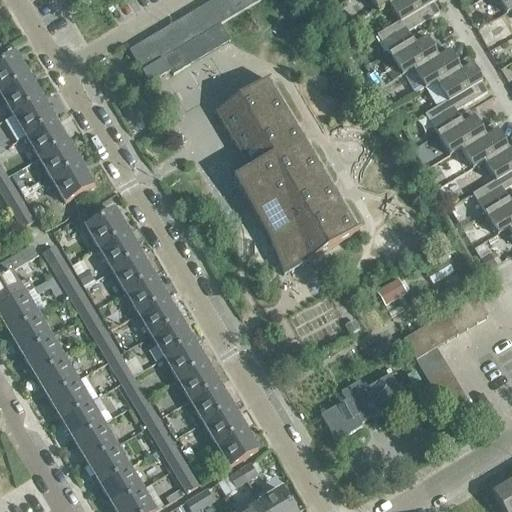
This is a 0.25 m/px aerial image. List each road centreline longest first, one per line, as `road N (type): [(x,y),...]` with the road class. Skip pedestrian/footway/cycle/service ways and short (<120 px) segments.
road 1 (residential): [(63,75),(324,511)]
road 2 (residential): [(71,511),(0,391)]
road 3 (residential): [(392,511),(511,441)]
road 4 (residential): [(511,116),(445,0)]
